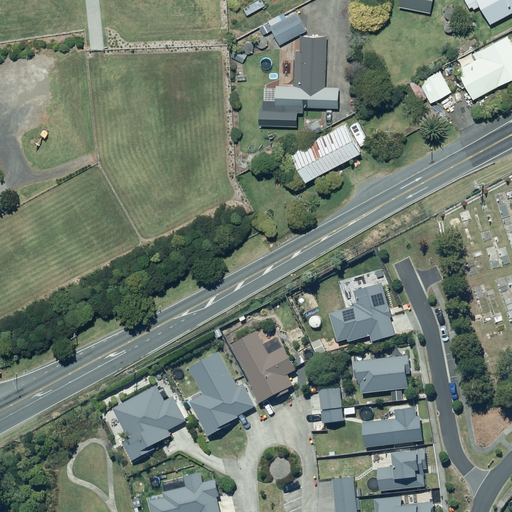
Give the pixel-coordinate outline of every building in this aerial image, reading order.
[(264,0),(260,0),(244,9),(249,19),(269,8),(264,0)] [(434,0),(402,0),(401,5),(432,11),(434,0)] [(511,0),(469,0),(473,5),(475,4),(477,7),(485,3),(494,21),(511,11),(511,0)] [(299,11),(272,25),(282,43),(308,28),(299,11)] [(265,33),(274,29),(270,21),(261,26),(265,33)] [(47,32),(34,35),(36,44),(49,40),(47,32)] [(511,33),(476,51),(479,57),(460,67),(477,98),(511,78),(511,33)] [(279,84),(278,105),(341,106),(342,86),(328,86),(329,35),(303,34),(302,51),(298,51),(298,85),(279,84)] [(485,35),(479,39),(482,45),(489,42),(485,35)] [(232,57),(243,63),(248,54),(236,48),(232,57)] [(57,54),(47,56),(50,68),(60,66),(57,54)] [(422,80),(433,102),(454,91),(443,69),(422,80)] [(319,120),(308,126),(312,134),(324,128),(319,120)] [(350,121),(295,151),(310,180),(349,159),(354,168),(371,160),(365,150),(350,121)] [(29,132),(20,136),(23,143),(32,138),(29,132)] [(358,303),(330,311),(339,339),(347,336),(348,340),(370,333),(372,339),(396,332),(391,314),(394,313),(391,304),(389,305),(382,281),(354,289),(358,303)] [(258,331),(233,343),(251,378),(247,380),(257,401),(295,383),(290,373),(297,370),(280,335),(264,343),(258,331)] [(361,392),(409,387),(408,371),(410,371),(409,355),(355,360),(357,378),(360,378),(361,392)] [(157,384),(115,407),(114,408),(126,431),(119,434),(134,460),(156,448),(153,444),(173,433),(170,428),(188,419),(174,394),(165,399),(157,384)] [(340,384),(320,387),(323,409),(343,406),(340,384)] [(379,468),(381,489),(425,484),(424,471),(427,471),(425,446),(394,449),(396,466),(379,468)] [(162,497),(146,500),(149,511),(221,511),(217,496),(222,494),(218,477),(203,480),(201,470),(183,475),(185,484),(160,490),(162,497)] [(358,511),(354,475),(333,477),(337,511),(358,511)] [(433,511),(433,499),(403,501),(403,495),(375,496),(376,511),(433,511)]
